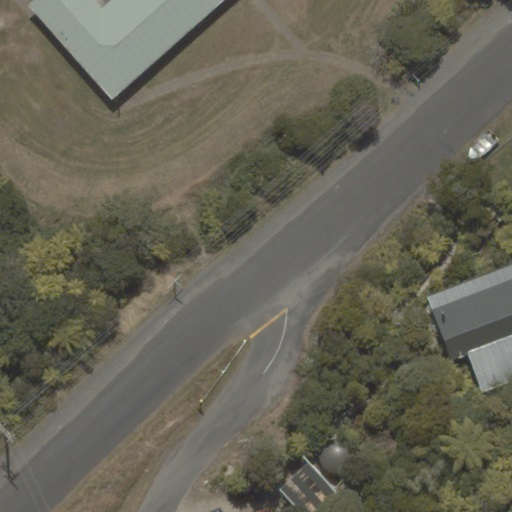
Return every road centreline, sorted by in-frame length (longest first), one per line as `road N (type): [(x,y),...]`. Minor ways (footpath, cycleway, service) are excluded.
road 1 (residential): [(15,511),(267,274)]
road 2 (residential): [(267,274),(511,61)]
road 3 (residential): [(267,274),(286,310),(276,353),(158,511)]
